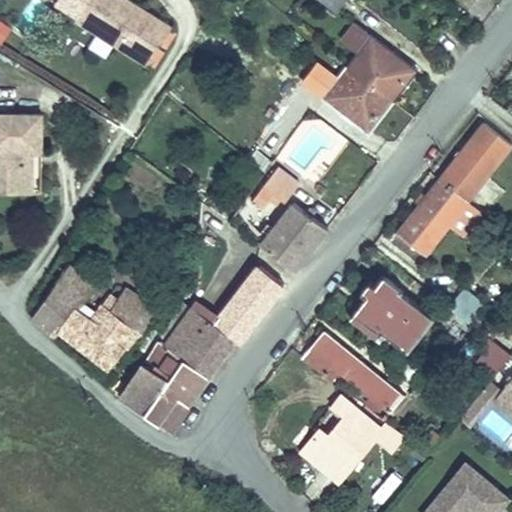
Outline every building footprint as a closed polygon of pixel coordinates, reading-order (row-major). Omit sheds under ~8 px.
[(58,0),(56,4),(78,17),(87,3),(81,0),(58,0)] [(81,0),(87,3),(78,17),(76,20),(148,66),(172,28),(127,0),(81,0)] [(347,0),(320,0),(338,13),(347,0)] [(359,54),(349,67),(393,100),(417,69),(356,23),(343,42),(359,54)] [(234,109),(226,120),(237,127),(256,98),(279,114),(301,84),(267,59),(245,90),(248,91),(235,109),(234,109)] [(393,100),(349,67),(325,97),(369,131),(393,100)] [(0,193),(32,193),(33,162),(30,163),(30,152),(42,152),(42,115),(0,113),(0,193)] [(481,212),(467,201),(511,144),(486,124),(441,180),(399,234),(425,255),(449,224),(463,235),(481,212)] [(316,184),(340,206),(377,166),(354,144),(316,184)] [(254,199),(261,204),(268,194),(279,202),(282,198),(286,202),(300,183),(278,166),(264,185),(254,199)] [(262,245),(296,271),(329,229),(294,203),(274,229),(264,242),(262,244),(262,245)] [(203,204),(202,222),(216,232),(224,220),(203,204)] [(264,242),(274,229),(268,223),(257,237),(264,242)] [(236,340),(236,341),(239,344),(284,284),(260,265),(220,317),(216,322),(215,324),(236,340)] [(33,317),(52,333),(57,336),(61,330),(110,368),(139,331),(133,326),(138,321),(147,328),(148,326),(158,310),(117,284),(92,321),(76,310),(94,285),(68,267),(33,317)] [(434,316),(402,292),(404,290),(385,275),(376,286),(370,282),(362,292),(367,296),(353,314),(384,337),(386,334),(408,350),(434,316)] [(470,324),(485,305),(466,290),(450,308),(470,324)] [(162,339),(166,343),(192,306),(184,300),(162,334),(162,339)] [(208,317),(216,322),(220,317),(215,314),(199,302),(195,308),(208,317)] [(192,306),(166,343),(186,357),(211,376),(236,341),(236,340),(215,324),(216,322),(208,317),(195,308),(192,306)] [(152,328),(149,332),(162,339),(162,334),(152,328)] [(369,366),(325,330),(302,357),(332,380),(339,371),(357,385),(354,390),(360,395),(364,391),(390,413),(405,395),(369,366)] [(489,351),(496,341),(490,338),(483,347),(489,351)] [(162,339),(148,361),(172,377),(186,357),(166,343),(162,339)] [(496,374),(511,354),(496,341),(489,351),(480,362),(496,374)] [(211,376),(186,357),(172,377),(169,380),(165,387),(190,406),(211,376)] [(169,380),(143,364),(121,397),(145,414),(165,387),(169,380)] [(511,377),(501,392),(511,401),(511,377)] [(165,387),(145,414),(171,433),(190,406),(165,387)] [(511,401),(501,392),(495,399),(511,412),(511,401)] [(340,482),(377,437),(392,449),(404,436),(375,412),(370,418),(341,395),(333,406),(346,416),(330,436),(321,428),(306,447),(331,467),(327,471),(340,482)] [(331,467),(306,447),(302,451),(327,471),(331,467)] [(498,511),(510,498),(467,462),(425,511),(468,511),(471,509),(475,511),(498,511)]
